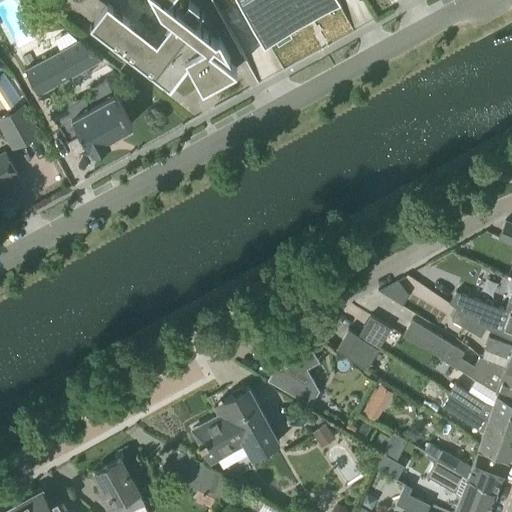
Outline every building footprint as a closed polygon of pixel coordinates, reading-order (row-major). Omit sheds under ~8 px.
[(169,0),(154,0),(161,10),(173,20),(157,41),(107,3),(94,20),(98,24),(95,27),(91,24),(90,25),(154,75),(170,87),(189,63),(202,87),(237,68),(210,47),(214,43),(231,57),(219,36),(216,38),(196,22),(203,12),(203,11),(201,13),(198,11),(199,9),(188,0),(180,11),(168,1),(169,0)] [(264,16),(275,35),(275,36),(276,36),(278,41),(291,33),(289,29),(289,28),(288,27),(287,25),(304,16),(303,14),(328,0),(338,0),(339,1),(340,0),(239,0),(249,17),(264,43),(266,42),(254,21),(264,16)] [(25,69),(38,92),(103,58),(79,40),(25,69)] [(70,109),(56,117),(59,122),(68,139),(82,131),(92,150),(111,140),(110,136),(132,123),(115,92),(107,78),(91,86),(96,95),(88,100),(86,95),(68,105),(70,109)] [(25,101),(0,114),(0,126),(12,148),(41,132),(25,101)] [(0,182),(17,173),(5,150),(0,152),(0,182)] [(511,241),(511,221),(510,221),(505,219),(498,235),(511,241)] [(505,307),(456,289),(449,301),(511,337),(511,292),(511,294),(510,296),(505,307)] [(493,329),(493,328),(471,314),(471,315),(457,309),(452,319),(481,336),(486,327),(493,329)] [(391,327),(387,324),(370,314),(358,334),(379,346),(391,327)] [(403,333),(472,375),(495,390),(495,389),(497,390),(511,395),(511,370),(503,367),(504,366),(478,357),(474,364),(460,355),(464,350),(412,318),(403,333)] [(379,346),(358,334),(348,328),(336,348),(367,366),(379,346)] [(301,330),(273,347),(268,350),(277,366),(270,379),(304,397),(312,384),(308,381),(313,379),(305,366),(318,359),(301,330)] [(483,350),(484,350),(482,356),(480,354),(478,357),(504,366),(503,367),(511,370),(511,344),(488,336),(483,350)] [(492,406),(485,401),(454,381),(447,392),(464,403),(488,417),(511,426),(511,395),(497,390),(492,406)] [(209,459),(216,455),(242,441),(250,455),(278,440),(249,385),(224,398),(229,408),(199,423),(206,436),(198,440),(209,459)] [(509,455),(511,446),(511,426),(488,417),(464,403),(447,392),(440,402),(474,423),(483,430),(479,443),(509,455)] [(335,437),(326,422),(312,431),(321,446),(335,437)] [(424,450),(438,457),(495,491),(508,460),(477,448),(471,465),(441,447),(428,442),(424,450)] [(230,476),(209,464),(180,448),(168,471),(218,497),(230,476)] [(99,488),(109,505),(138,489),(129,473),(120,456),(94,470),(103,486),(99,488)] [(429,473),(440,479),(456,489),(459,485),(462,487),(453,510),(458,511),(487,511),(495,491),(438,457),(429,473)] [(17,502),(22,511),(69,511),(63,500),(60,501),(57,496),(48,500),(41,487),(21,498),(22,500),(17,502)] [(409,492),(403,506),(417,511),(425,511),(430,502),(409,492)] [(22,511),(17,502),(13,504),(12,503),(0,509),(0,511),(22,511)] [(368,511),(369,510),(358,503),(354,511),(368,511)]
